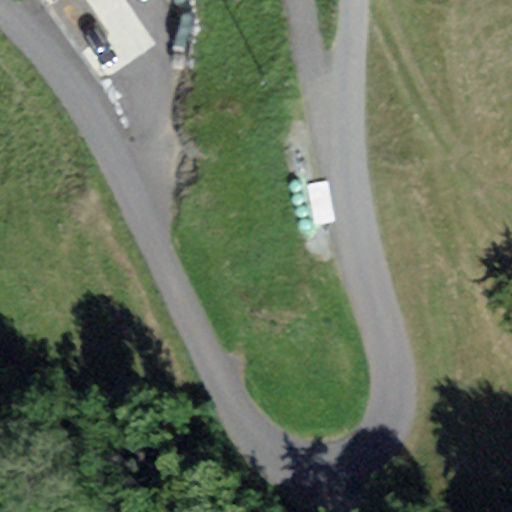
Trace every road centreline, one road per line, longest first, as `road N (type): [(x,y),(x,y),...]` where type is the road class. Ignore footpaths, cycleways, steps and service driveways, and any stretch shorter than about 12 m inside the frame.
road 1 (unclassified): [(354,0),(346,148),(353,212),(386,331),(393,414),(367,457),(321,465),(293,460),(244,423),(103,140),(43,49),(0,4)]
road 2 (track): [(300,0),(346,148)]
